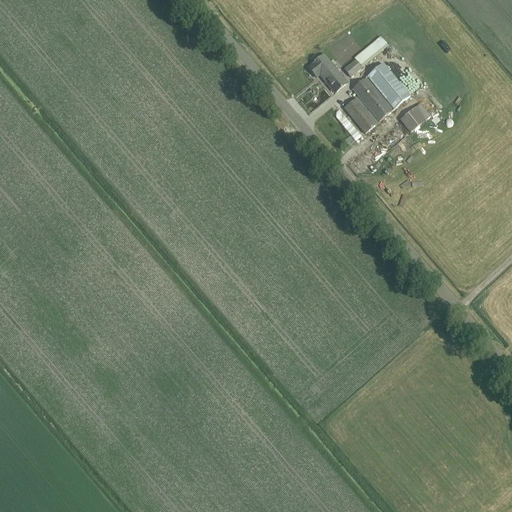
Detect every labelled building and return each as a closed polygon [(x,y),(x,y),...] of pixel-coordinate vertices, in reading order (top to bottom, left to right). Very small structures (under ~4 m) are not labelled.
[(334,95),(347,84),(324,55),(308,68),(316,78),(319,76),(334,95)] [(356,61),(344,70),(351,79),(362,70),(356,61)] [(410,97),(383,65),(352,90),(379,123),(410,97)] [(365,135),(377,124),(357,99),(344,110),(365,135)] [(430,117),(420,105),(400,121),(411,134),(430,117)] [(350,127),(345,131),(353,140),(358,136),(350,127)]
